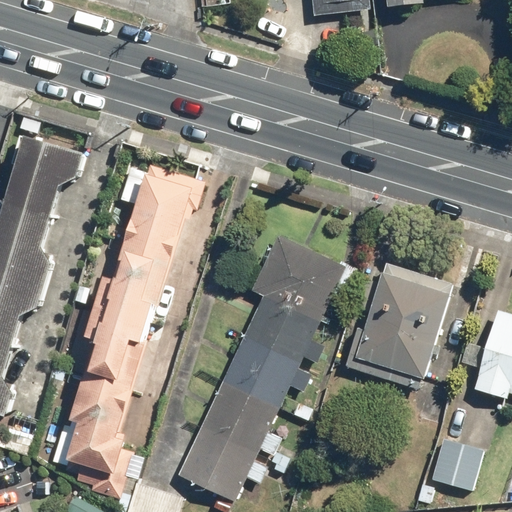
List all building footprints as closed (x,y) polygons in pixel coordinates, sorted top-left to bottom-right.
[(369,0),(312,0),(315,16),(371,10),(369,0)] [(0,238),(0,403),(83,134),(36,119),(0,238)] [(94,491),(123,499),(137,452),(125,448),(128,439),(122,437),(190,208),(199,211),(208,181),(151,164),(117,279),(108,276),(90,337),(97,339),(73,421),(82,423),(67,474),(97,483),(94,491)] [(181,474),(237,500),(347,267),(281,234),(255,289),(267,295),(181,474)] [(359,356),(428,378),(455,292),(386,270),(382,283),(364,278),(355,307),(373,313),(359,356)] [(511,390),(511,312),(501,310),(478,388),(510,397),(511,390)] [(322,408),(303,401),(294,423),(313,430),(322,408)] [(445,437),(434,478),(475,490),(486,448),(445,437)] [(181,511),(186,498),(140,483),(130,511),(181,511)] [(71,510),(74,511),(95,511),(99,506),(79,495),(71,510)]
